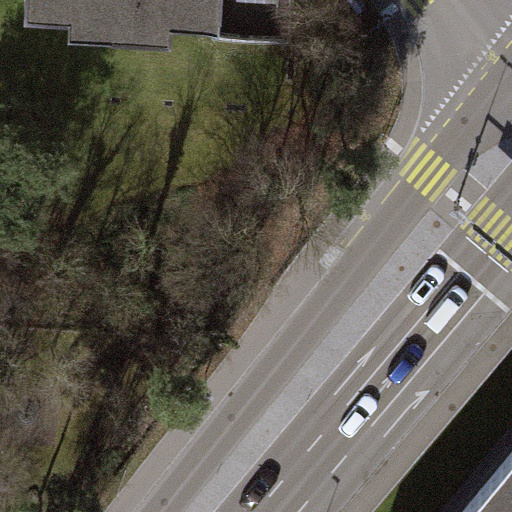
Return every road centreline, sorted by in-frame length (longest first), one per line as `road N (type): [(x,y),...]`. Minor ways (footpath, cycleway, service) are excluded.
road 1 (primary): [(511,80),(428,173),(161,511)]
road 2 (primary): [(271,511),(511,233)]
